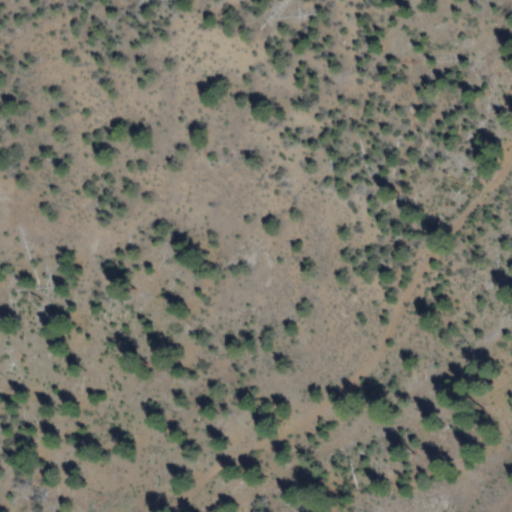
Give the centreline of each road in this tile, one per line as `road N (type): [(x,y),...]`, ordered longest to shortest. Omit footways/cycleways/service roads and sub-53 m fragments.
road 1 (track): [(164,511),(355,379),(376,351),(408,267),(486,183),(511,138)]
road 2 (track): [(0,243),(162,322),(190,351),(228,372),(270,375),(312,415)]
